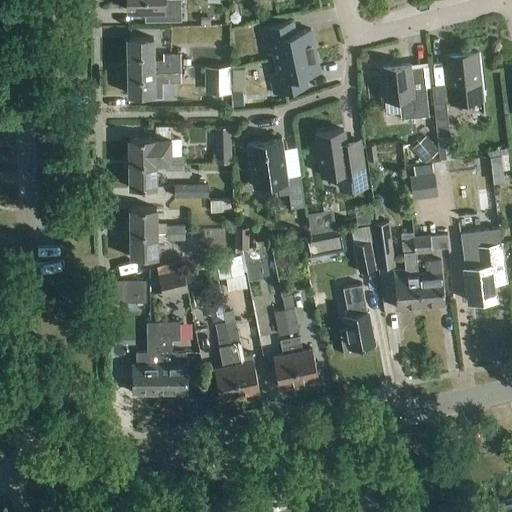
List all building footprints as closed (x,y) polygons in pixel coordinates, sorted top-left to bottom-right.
[(126,0),(127,10),(145,9),(145,21),(181,20),(181,0),(126,0)] [(274,59),(315,51),(311,30),(291,34),(289,22),(259,29),(263,48),(271,47),(274,59)] [(127,67),(180,66),(180,55),(163,55),(163,61),(153,61),(152,39),(126,39),(127,67)] [(315,51),(274,59),(277,73),(269,75),(273,94),(303,88),(300,76),(320,72),(315,51)] [(478,52),(445,56),(448,84),(450,103),(483,99),(478,52)] [(410,64),(380,67),(384,101),(398,99),(401,120),(429,117),(426,88),(412,89),(410,68),(410,64)] [(180,66),(127,67),(128,96),(153,95),(153,82),(181,82),(180,66)] [(227,90),(227,66),(202,66),(203,91),(227,90)] [(188,91),(187,101),(216,102),(216,91),(188,91)] [(243,92),(232,93),(233,106),(244,105),(243,92)] [(446,103),(433,105),(439,159),(459,157),(458,147),(451,148),(446,103)] [(215,128),(215,163),(232,162),(231,128),(215,128)] [(345,141),(343,130),(315,134),(321,176),(338,174),(340,190),(365,187),(359,139),(345,141)] [(286,177),(281,139),(247,144),(253,187),(277,184),(279,196),(288,194),(290,209),(305,207),(300,175),(286,177)] [(175,169),(175,157),(171,157),(171,140),(155,140),(128,140),(129,164),(156,164),(156,163),(166,163),(166,169),(175,169)] [(427,141),(416,152),(427,163),(438,152),(427,141)] [(375,145),(368,146),(370,161),(378,160),(375,145)] [(511,153),(503,155),(507,181),(511,179),(511,153)] [(175,157),(175,169),(185,169),(185,157),(175,157)] [(156,164),(129,164),(129,189),(156,189),(156,164)] [(414,199),(438,195),(435,172),(410,176),(414,199)] [(176,198),(209,198),(209,185),(176,185),(176,198)] [(505,190),(490,190),(490,209),(505,209),(505,190)] [(129,233),(156,232),(156,208),(129,208),(129,233)] [(360,224),(373,222),(372,210),(359,211),(360,224)] [(321,211),(309,213),(312,233),(324,231),(321,211)] [(379,268),(396,266),(390,221),(373,224),(379,268)] [(249,248),(250,229),(235,228),(234,248),(249,248)] [(156,232),(129,233),(129,258),(156,258),(156,245),(169,245),(169,240),(201,239),(201,232),(186,232),(169,232),(156,232)] [(418,253),(432,252),(432,246),(448,245),(447,232),(416,235),(418,253)] [(359,272),(377,269),(372,242),(354,245),(359,272)] [(469,301),(495,299),(494,283),(504,282),(501,244),(475,246),(477,267),(466,268),(469,301)] [(421,307),(418,276),(416,252),(403,253),(404,270),(393,271),(397,310),(421,307)] [(219,278),(244,274),(241,255),(216,260),(219,278)] [(418,276),(421,307),(446,305),(441,260),(425,261),(427,275),(418,276)] [(334,269),(322,272),(325,283),(337,280),(334,269)] [(183,270),(158,275),(164,297),(188,291),(183,270)] [(112,279),(112,300),(129,300),(129,279),(112,279)] [(368,312),(365,297),(362,284),(349,287),(354,314),(343,316),(350,349),(375,345),(369,312),(368,312)] [(285,310),(290,334),(300,332),(296,308),(285,310)] [(279,336),(290,334),(285,310),(275,312),(279,336)] [(182,344),(201,344),(201,320),(182,320),(182,344)] [(226,322),(230,346),(240,344),(236,320),(226,322)] [(220,348),(230,346),(226,322),(215,324),(220,348)] [(132,394),(159,394),(159,323),(147,323),(147,352),(136,352),(136,364),(132,364),(132,394)] [(159,323),(159,394),(186,394),(186,353),(171,353),(171,340),(180,340),(180,323),(159,323)] [(291,338),(299,384),(319,381),(313,349),(303,351),(300,336),(291,338)] [(279,388),(299,384),(291,338),(281,340),(284,355),(273,357),(279,388)] [(232,351),(240,396),(260,392),(253,361),(244,363),(241,349),(232,351)] [(221,400),(240,396),(232,351),(222,352),(225,367),(215,369),(221,400)] [(511,511),(511,499),(489,505),(490,511),(511,511)]
